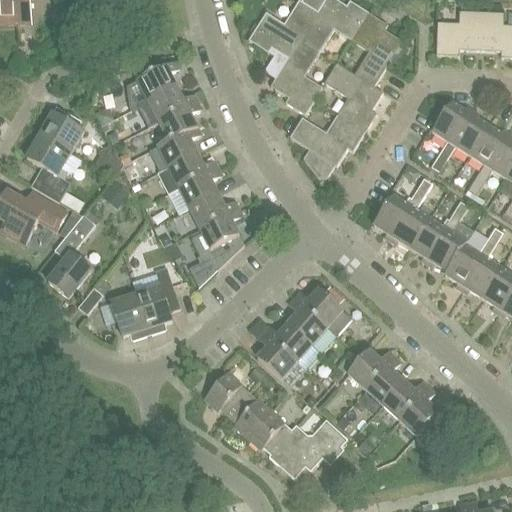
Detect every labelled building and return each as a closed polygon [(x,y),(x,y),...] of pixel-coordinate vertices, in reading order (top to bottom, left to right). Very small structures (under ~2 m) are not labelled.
[(0,0),(0,27),(31,27),(30,0),(0,0)] [(318,16),(300,45),(319,57),(334,33),(352,45),(369,17),(350,5),(347,10),(331,0),(327,0),(328,0),(327,0),(304,0),(301,5),(318,16)] [(266,17),(249,44),(268,57),(272,51),(289,62),(300,45),(318,16),(301,5),(299,4),(284,28),(266,17)] [(130,23),(130,13),(115,13),(116,24),(130,23)] [(481,55),(482,16),(460,15),(459,27),(438,26),(436,59),(460,60),(460,54),(481,55)] [(511,62),(511,29),(504,29),(505,17),(482,16),(481,55),(501,56),(501,62),(511,62)] [(374,91),(403,45),(385,34),(388,29),(369,17),(352,45),(369,56),(355,79),(354,79),(374,91)] [(305,80),(319,57),(300,45),(289,62),(271,91),(289,102),(286,107),(305,119),(323,92),(305,80)] [(138,111),(148,106),(177,91),(171,78),(181,73),(177,65),(127,90),(138,111)] [(354,79),(355,79),(337,67),(324,87),(349,102),(337,120),(365,137),(377,118),(372,115),(384,97),(374,91),(354,79)] [(159,126),(198,106),(194,99),(184,104),(177,91),(148,106),(159,126)] [(169,146),(198,132),(191,119),(202,113),(198,106),(159,126),(169,145),(169,146)] [(449,153),(473,114),(467,111),(465,114),(452,106),(433,137),(447,146),(445,150),(449,153)] [(71,158),(84,136),(78,132),(80,128),(74,124),(75,122),(57,111),(40,140),(71,158)] [(470,160),(489,129),(477,122),(479,118),(473,114),(449,153),(445,150),(438,161),(447,166),(456,151),(470,160)] [(353,156),(365,137),(337,120),(326,137),(303,122),(290,141),(309,153),(305,160),(326,188),(348,153),(353,156)] [(486,176),(510,137),(504,134),(502,137),(489,129),(470,160),(484,169),(481,173),(486,176)] [(169,172),(198,158),(191,145),(202,139),(198,132),(169,146),(169,145),(158,151),(169,172)] [(119,146),(114,136),(107,140),(111,149),(112,150),(119,146)] [(506,183),(511,174),(511,138),(510,137),(486,176),(481,173),(475,184),(483,189),(492,174),(506,183)] [(71,187),(64,183),(68,176),(73,177),(75,175),(81,164),(71,158),(40,140),(27,162),(49,175),(45,183),(40,180),(38,185),(34,191),(60,206),(63,200),(71,187)] [(94,172),(113,183),(123,171),(112,150),(111,149),(99,155),(101,159),(94,172)] [(127,157),(120,160),(124,169),(131,165),(127,157)] [(169,198),(179,193),(219,173),(215,165),(204,171),(198,158),(169,172),(158,178),(169,198)] [(440,177),(447,166),(438,161),(431,171),(440,177)] [(190,213),(218,198),(212,186),(222,180),(219,173),(179,193),(190,213)] [(118,210),(130,195),(115,183),(103,199),(118,210)] [(417,194),(426,199),(433,188),(424,183),(417,194)] [(476,200),(483,189),(475,184),(468,194),(476,200)] [(419,210),(426,199),(417,194),(408,208),(393,199),(374,230),(387,238),(385,242),(391,245),(415,207),(419,210)] [(7,196),(0,208),(0,221),(7,226),(1,236),(24,249),(38,225),(56,236),(68,216),(37,198),(30,209),(7,196)] [(200,233),(240,213),(236,206),(225,211),(218,198),(190,213),(200,233)] [(454,217),(462,222),(469,211),(461,206),(454,217)] [(417,214),(419,210),(415,207),(391,245),(397,249),(399,246),(411,253),(431,223),(417,214)] [(241,251),(236,242),(240,240),(233,226),(243,221),(240,213),(200,233),(202,237),(191,242),(211,281),(244,249),(241,251)] [(60,238),(65,242),(76,229),(83,220),(73,215),(60,238)] [(456,233),(462,222),(454,217),(449,224),(447,222),(442,230),(431,223),(411,253),(423,261),(421,265),(427,268),(452,230),(456,233)] [(48,286),(52,289),(69,302),(79,289),(91,274),(72,259),(88,239),(76,229),(55,255),(66,264),(48,286)] [(453,237),(456,233),(452,230),(427,268),(433,272),(435,269),(447,276),(448,276),(465,249),(466,249),(468,246),(453,237)] [(489,243),(497,248),(504,238),(495,233),(489,243)] [(165,241),(159,244),(164,252),(171,248),(168,242),(165,241)] [(490,259),(497,248),(489,243),(479,258),(466,249),(465,249),(448,276),(447,276),(445,280),(458,288),(456,291),(462,295),(486,256),(490,259)] [(171,248),(164,252),(169,262),(178,257),(173,247),(171,248)] [(488,263),(490,259),(486,256),(462,295),(468,299),(470,295),(482,303),(502,272),(488,263)] [(136,299),(147,333),(172,325),(169,316),(181,313),(175,295),(174,295),(172,289),(167,272),(156,275),(157,280),(161,291),(136,299)] [(511,278),(502,272),(482,303),(494,311),(492,314),(498,318),(511,296),(511,278)] [(103,300),(94,292),(78,312),(87,319),(103,300)] [(352,323),(343,315),(319,294),(309,305),(300,297),(295,303),(328,333),(337,341),(352,323)] [(511,296),(498,318),(504,322),(507,318),(511,321),(511,296)] [(123,341),(147,333),(136,299),(112,307),(123,341)] [(313,350),(328,333),(295,303),(289,309),(298,317),(289,328),(313,350)] [(260,333),(264,337),(270,331),(265,327),(260,333)] [(297,367),(313,350),(289,328),(279,339),(270,331),(264,337),(297,367)] [(260,333),(254,339),(259,343),(264,337),(260,333)] [(282,384),(297,367),(264,337),(259,343),(268,351),(258,363),(282,384)] [(366,394),(395,361),(389,356),(381,365),(370,355),(348,379),(366,394)] [(383,410),(404,386),(394,376),(402,367),(395,361),(366,394),(383,410)] [(265,377),(257,370),(252,376),(260,383),(265,377)] [(228,421),(250,397),(228,377),(204,403),(216,413),(217,411),(228,421)] [(274,385),(266,378),(260,385),(268,392),(274,385)] [(400,425),(429,392),(423,386),(415,395),(404,386),(383,410),(400,425)] [(429,392),(400,425),(418,441),(439,417),(428,406),(436,397),(429,392)] [(248,442),(271,416),(250,397),(228,421),(239,431),(237,433),(248,442)] [(309,404),(306,407),(312,413),(317,407),(314,404),(309,404)] [(293,435),(292,435),(271,416),(248,442),(259,452),(260,450),(271,459),(271,460),(293,435)] [(348,444),(345,441),(326,425),(313,440),(308,440),(296,430),(292,435),(293,435),(271,460),(271,459),(269,461),(294,484),(307,469),(313,474),(323,463),(331,470),(344,454),(341,452),(348,444)] [(375,450),(367,443),(359,451),(367,459),(375,450)]
